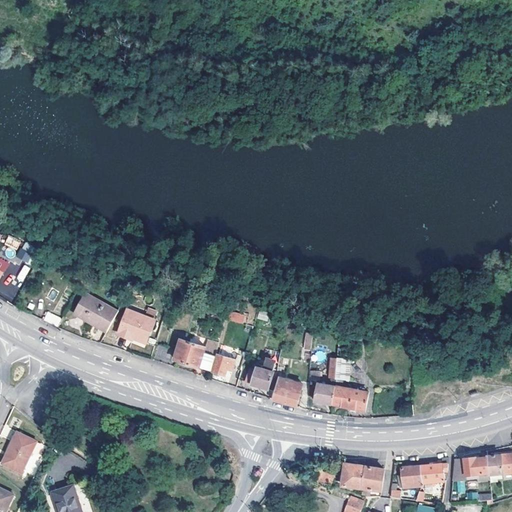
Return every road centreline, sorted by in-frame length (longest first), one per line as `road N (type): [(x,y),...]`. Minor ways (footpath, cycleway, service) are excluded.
road 1 (secondary): [(511,410),(409,434),(289,428)]
road 2 (secondary): [(254,419),(52,351)]
